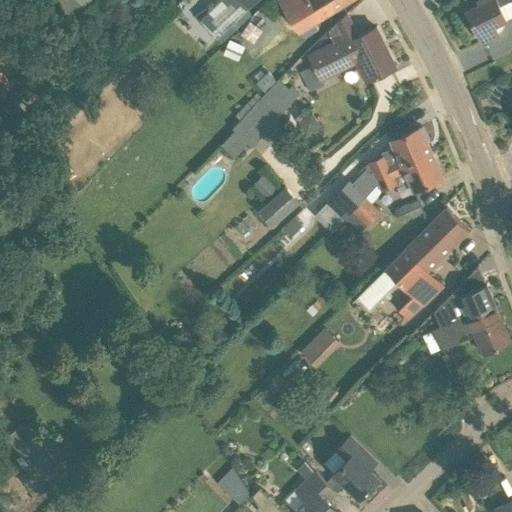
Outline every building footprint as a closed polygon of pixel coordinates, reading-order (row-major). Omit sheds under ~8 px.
[(253,0),(219,0),(201,18),(218,38),(247,10),(244,7),(253,0)] [(350,0),(281,0),(289,12),(280,18),(292,37),(350,0)] [(511,0),(480,0),(482,3),(468,9),(479,32),(507,19),(501,5),(511,0)] [(358,61),(367,80),(396,66),(384,41),(377,26),(359,35),(347,11),(333,25),(329,30),(335,44),(309,56),(313,65),(302,71),(311,91),(325,84),(322,78),(358,61)] [(246,47),(240,44),(231,39),(224,54),(239,61),(246,47)] [(233,128),(235,130),(225,142),(231,148),(232,147),(237,151),(248,141),(253,146),(297,96),(278,80),(262,97),(241,119),(233,128)] [(433,153),(421,125),(393,138),(396,146),(383,152),(385,156),(366,164),(370,173),(376,171),(379,176),(433,153)] [(29,149),(42,168),(47,165),(61,155),(49,137),(47,138),(29,149)] [(379,176),(381,180),(385,189),(397,183),(399,185),(412,180),(416,189),(444,176),(433,153),(379,176)] [(265,173),(255,183),(269,198),(279,188),(265,173)] [(365,197),(342,174),(326,191),(333,200),(330,204),(345,219),(365,197)] [(287,185),(260,209),(274,225),(301,201),(287,185)] [(365,197),(345,219),(360,233),(369,223),(380,212),(371,203),(365,197)] [(419,199),(396,209),(401,221),(424,211),(419,199)] [(0,226),(11,208),(0,202),(0,226)] [(428,268),(469,228),(448,207),(386,267),(358,294),(370,307),(399,280),(424,305),(444,285),(428,268)] [(496,303),(479,266),(435,311),(442,325),(433,329),(433,330),(423,335),(424,335),(443,327),(496,303)] [(511,342),(511,341),(496,303),(443,327),(435,331),(424,335),(432,353),(443,349),(477,334),(484,353),(511,341),(511,342)] [(313,353),(334,332),(328,326),(308,347),(313,353)] [(446,353),(441,356),(449,373),(454,371),(446,353)] [(334,387),(326,395),(333,402),(341,393),(334,387)] [(431,403),(418,413),(425,423),(439,413),(431,403)] [(23,423),(6,436),(27,464),(23,467),(41,492),(61,477),(23,423)] [(380,477),(370,467),(379,459),(352,432),(337,447),(347,457),(334,471),(360,497),(380,477)] [(295,508),(299,511),(341,511),(327,498),(336,489),(317,471),(306,460),(297,468),(308,480),(298,489),(306,497),(295,508)] [(234,466),(218,482),(240,503),(251,492),(234,466)] [(285,511),(260,487),(252,495),(259,505),(257,507),(261,511),(285,511)] [(511,511),(511,500),(496,508),(498,511),(511,511)]
